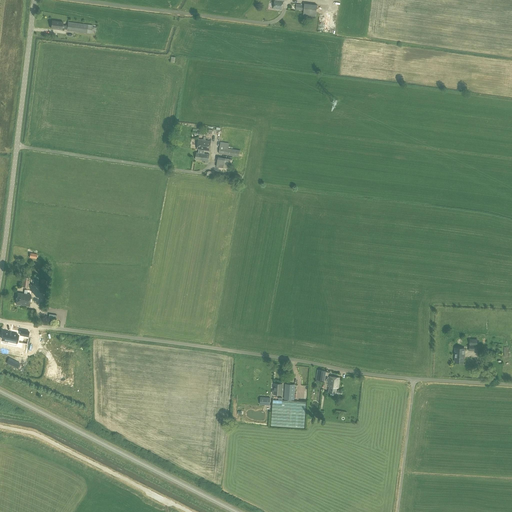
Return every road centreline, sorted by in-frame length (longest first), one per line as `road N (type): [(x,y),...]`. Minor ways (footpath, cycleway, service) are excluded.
road 1 (unclassified): [(511,384),(414,379),(0,320)]
road 2 (unclassified): [(0,275),(34,0)]
